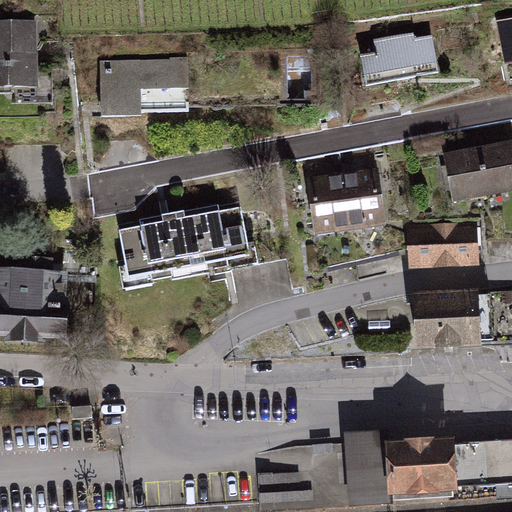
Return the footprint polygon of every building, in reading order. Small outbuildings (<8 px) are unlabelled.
[(38,21),(0,21),(0,93),(40,93),(38,21)] [(511,21),(496,25),(505,67),(511,65),(511,21)] [(363,58),(369,88),(441,73),(434,37),(416,41),(414,34),(376,42),(378,55),(363,58)] [(100,62),(102,121),(192,119),(191,60),(100,62)] [(511,144),(479,150),(487,198),(511,193),(511,144)] [(452,203),(487,198),(479,150),(445,155),(452,203)] [(375,172),(336,177),(342,231),(381,226),(375,172)] [(306,235),(342,231),(336,177),(299,181),(306,235)] [(242,217),(120,240),(129,288),(251,264),(242,217)] [(477,225),(405,230),(407,269),(480,263),(477,225)] [(71,274),(0,269),(0,336),(67,340),(71,274)] [(511,292),(412,299),(416,355),(496,349),(511,348),(511,292)] [(454,497),(453,486),(451,456),(451,450),(450,444),(450,442),(390,446),(389,431),(344,433),(349,506),(393,504),(393,501),(454,497)] [(450,444),(451,450),(451,456),(453,486),(479,484),(495,483),(511,482),(511,440),(489,442),(450,444)] [(261,478),(262,506),(310,503),(308,475),(261,478)] [(511,482),(495,483),(496,502),(511,501),(511,482)]
